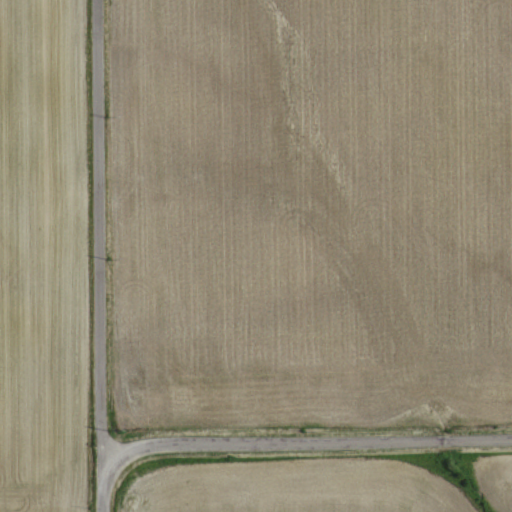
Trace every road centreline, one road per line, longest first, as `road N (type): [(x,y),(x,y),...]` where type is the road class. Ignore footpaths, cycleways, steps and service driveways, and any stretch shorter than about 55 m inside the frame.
road 1 (tertiary): [(100,511),(93,0)]
road 2 (residential): [(99,451),(511,439)]
